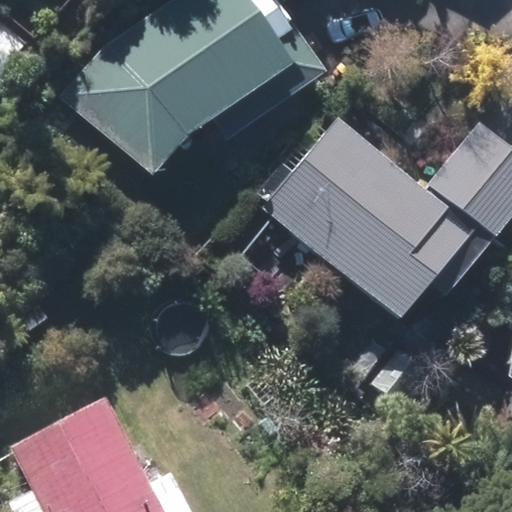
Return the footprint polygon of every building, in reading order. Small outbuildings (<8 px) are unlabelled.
[(230,0),(175,0),(94,56),(49,107),(138,186),(166,154),(209,125),(221,143),(313,79),(284,38),(266,50),(230,0)] [(336,127),(257,214),(384,329),(420,291),(430,300),(511,209),(511,170),(478,140),(420,203),(336,127)] [(104,196),(80,221),(132,269),(155,244),(104,196)] [(0,300),(0,349),(42,328),(22,289),(0,300)] [(511,311),(493,389),(511,404),(511,311)] [(146,511),(93,410),(6,456),(35,511),(146,511)]
